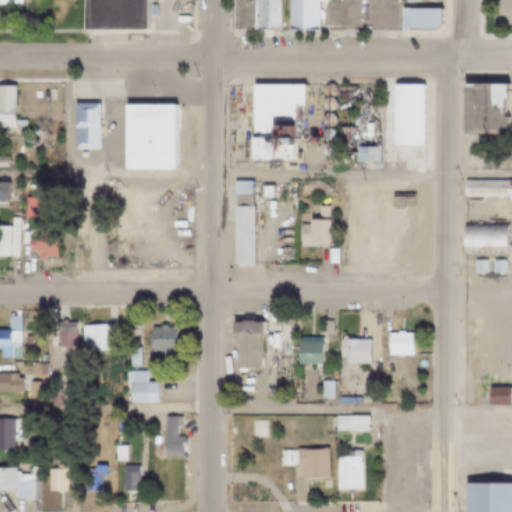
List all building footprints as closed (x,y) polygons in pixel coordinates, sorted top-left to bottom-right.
[(80,0),(146,0),(146,32),(80,32),(80,0)] [(242,29),(229,29),(229,0),(277,0),(277,29),(242,29)] [(284,0),(323,0),(323,1),(315,1),(315,30),(284,30),(284,0)] [(398,8),(437,9),(437,29),(398,29),(398,8)] [(297,121),(297,151),(291,151),(291,162),(248,162),(249,85),(285,85),(285,84),(301,84),(301,121),(297,121)] [(321,94),(320,92),(320,89),(320,87),(322,85),(324,84),(327,84),(329,84),(331,86),(333,88),(333,91),(332,93),(330,95),(328,97),(325,97),(323,96),(321,94)] [(399,162),(378,162),(378,84),(420,84),(420,155),(420,169),(399,169),(399,162)] [(460,84),(507,84),(507,134),(460,134),(460,84)] [(0,86),(11,86),(11,120),(23,120),(22,126),(11,126),(11,140),(0,140),(0,86)] [(320,109),(319,106),(319,103),(320,101),(322,99),(324,98),(326,98),(329,99),(331,100),(332,102),(332,105),(332,108),(330,110),(328,111),(325,111),(322,110),(320,109)] [(73,104),(95,104),(95,150),(72,150),(73,127),(70,127),(70,104),(73,104)] [(336,127),(353,127),(353,104),(376,104),(375,162),(353,162),(353,154),(336,154),(336,127)] [(120,105),(171,105),(171,170),(120,170),(120,105)] [(320,124),(319,122),(319,119),(320,117),(322,115),(324,114),(326,114),(329,114),(331,116),(332,118),(332,121),(332,123),(330,126),(328,127),(325,127),(322,126),(320,124)] [(320,140),(318,137),(318,135),(319,132),(321,130),(323,129),(326,129),(328,130),(330,131),(331,134),(332,136),(331,139),(329,141),(327,142),(324,142),(322,142),(320,140)] [(319,154),(318,151),(318,149),(319,146),(321,144),(323,143),(325,143),(328,144),(330,145),(331,148),(331,150),(330,153),(329,155),(326,156),(324,156),(321,156),(319,154)] [(231,181),(249,181),(249,207),(250,207),(250,266),(231,266),(231,220),(230,220),(231,181)] [(504,198),(460,198),(460,181),(506,181),(511,181),(511,200),(504,200),(504,198)] [(0,201),(9,201),(9,183),(0,182),(0,201)] [(259,186),(269,186),(269,198),(259,198),(259,186)] [(21,198),(43,198),(43,219),(21,218),(21,198)] [(317,247),(317,249),(295,249),(295,241),(296,241),(296,225),(306,225),(306,220),(315,220),(315,207),(326,207),(326,226),(325,226),(325,247),(317,247)] [(461,222),(505,222),(504,252),(461,252),(461,222)] [(0,226),(16,226),(16,257),(0,256),(0,226)] [(53,257),(33,257),(33,251),(26,251),(26,237),(33,237),(33,236),(53,236),(53,257)] [(335,264),(325,264),(325,248),(335,248),(335,264)] [(489,260),(503,260),(502,274),(489,274),(489,260)] [(471,261),(483,261),(483,274),(470,274),(471,261)] [(17,331),(17,357),(0,357),(0,330),(4,330),(5,316),(17,316),(17,331)] [(64,322),(72,322),(72,348),(56,348),(55,360),(45,360),(45,347),(54,347),(54,322),(59,322),(59,321),(64,321),(64,322)] [(233,333),(229,333),(229,322),(238,322),(238,321),(250,321),(250,322),(262,322),(261,333),(257,333),(256,368),(233,368),(233,333)] [(321,321),(329,321),(329,334),(321,334),(321,321)] [(78,325),(107,326),(107,351),(78,351),(78,325)] [(172,354),(168,354),(168,357),(159,357),(159,354),(156,354),(156,351),(148,351),(148,328),(171,328),(171,348),(173,348),(172,354)] [(410,356),(388,355),(388,333),(410,333),(410,356)] [(364,365),(337,365),(337,339),(339,339),(339,336),(343,336),(343,339),(364,339),(364,359),(367,359),(367,365),(364,365)] [(294,343),(317,343),(317,364),(294,363),(294,343)] [(122,348),(138,348),(138,369),(122,369),(122,348)] [(377,359),(386,359),(386,374),(377,373),(377,359)] [(144,382),(155,382),(155,404),(143,404),(122,404),(122,372),(144,372),(144,382)] [(0,392),(0,374),(15,374),(14,378),(19,378),(19,393),(0,392)] [(318,381),(329,381),(328,399),(317,399),(318,381)] [(26,382),(37,382),(36,401),(26,401),(26,382)] [(485,387),(507,388),(507,406),(485,406),(485,387)] [(179,458),(174,458),(161,458),(161,416),(170,416),(178,416),(178,425),(174,425),(174,437),(179,437),(179,458)] [(366,424),(364,424),(364,426),(364,433),(352,433),(352,431),(332,431),(332,416),(364,416),(366,416),(366,424)] [(10,441),(10,451),(0,451),(0,419),(22,419),(22,427),(19,427),(19,441),(10,441)] [(111,446),(123,446),(123,462),(111,462),(111,446)] [(317,449),(317,448),(325,448),(325,449),(325,479),(317,479),(304,479),(304,502),(291,502),(291,473),(291,467),(278,467),(278,450),(292,451),(292,449),(301,449),(317,449)] [(333,457),(341,457),(341,451),(358,451),(358,490),(352,490),(332,490),(333,457)] [(31,481),(37,481),(36,499),(10,499),(10,492),(0,492),(0,468),(12,468),(12,481),(13,481),(13,456),(31,456),(31,481)] [(64,477),(64,492),(45,491),(45,469),(53,469),(53,465),(64,465),(64,477)] [(120,465),(136,466),(136,491),(120,491),(120,465)] [(91,469),(91,466),(103,466),(103,477),(98,477),(98,492),(81,491),(82,469),(91,469)] [(460,511),(461,483),(511,483),(511,511),(460,511)]
